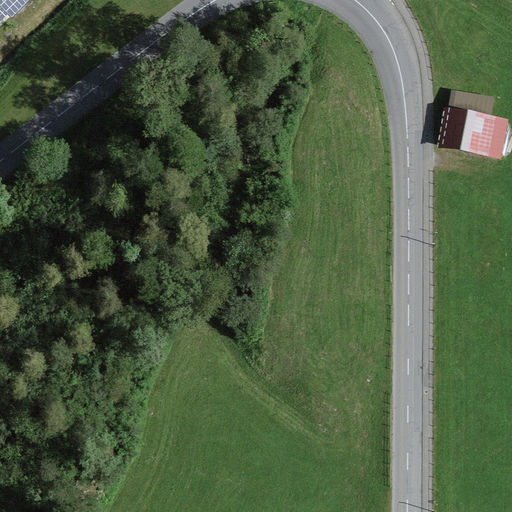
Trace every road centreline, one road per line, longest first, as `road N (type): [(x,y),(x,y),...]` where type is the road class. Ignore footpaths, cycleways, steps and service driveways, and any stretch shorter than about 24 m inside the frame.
road 1 (tertiary): [(353,0),(392,47),(403,89),(405,511)]
road 2 (tertiary): [(0,163),(176,25),(222,0)]
